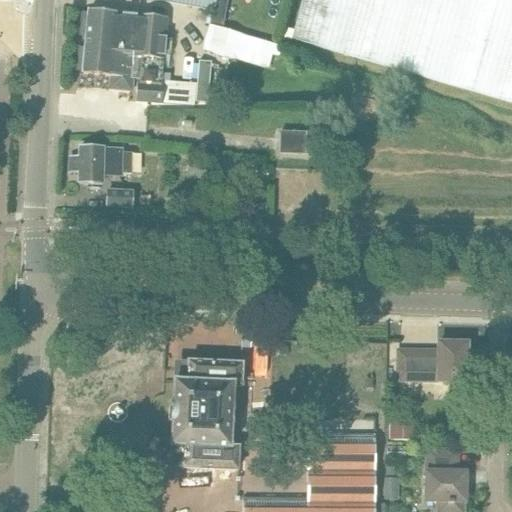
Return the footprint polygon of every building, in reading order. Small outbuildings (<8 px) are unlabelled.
[(156,0),(211,11),(208,26),(222,30),(227,0),(156,0)] [(511,0),(304,0),(293,40),(511,103),(511,0)] [(109,89),(129,91),(131,91),(133,78),(146,80),(148,59),(163,60),(167,18),(144,16),(144,15),(138,14),(137,16),(116,14),(88,11),(82,74),(110,77),(109,89)] [(198,62),(195,102),(205,103),(208,63),(198,62)] [(136,92),(135,102),(147,103),(162,104),(192,107),(194,88),(164,86),(137,83),(136,92)] [(314,133),(280,132),(279,154),(314,155),(314,133)] [(101,149),(99,149),(79,149),(79,158),(70,158),(69,173),(79,173),(79,183),(102,183),(102,176),(121,176),(121,154),(101,153),(101,149)] [(126,153),(125,169),(145,170),(146,154),(126,153)] [(229,169),(187,169),(187,182),(229,182),(229,169)] [(131,208),(132,193),(107,192),(106,207),(131,208)] [(139,194),(138,204),(149,205),(150,195),(139,194)] [(254,202),(254,210),(266,210),(267,202),(254,202)] [(466,356),(467,344),(438,344),(438,356),(430,356),(430,352),(398,352),(397,381),(437,382),(437,383),(466,383),(466,361),(469,361),(469,356),(466,356)] [(279,347),(279,355),(287,355),(288,348),(279,347)] [(240,388),(241,385),(241,365),(188,363),(186,383),(173,382),(170,447),(183,447),(183,468),(203,469),(237,470),(238,448),(230,448),(232,388),(240,388)] [(307,499),(243,499),(242,511),(373,511),(374,435),(307,435),(307,499)] [(437,511),(463,511),(463,502),(464,503),(465,474),(452,474),(453,466),(456,466),(457,452),(427,451),(427,473),(426,473),(426,502),(438,502),(437,511)] [(385,479),(385,489),(398,489),(398,479),(385,479)]
